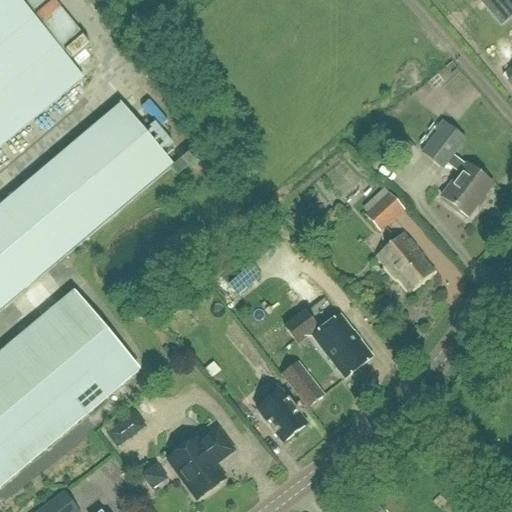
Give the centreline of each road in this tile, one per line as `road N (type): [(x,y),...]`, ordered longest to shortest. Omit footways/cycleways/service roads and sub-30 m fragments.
road 1 (tertiary): [(273,511),(371,440),(438,367),(511,258)]
road 2 (unclassified): [(511,116),(411,0)]
road 3 (track): [(510,482),(421,385)]
